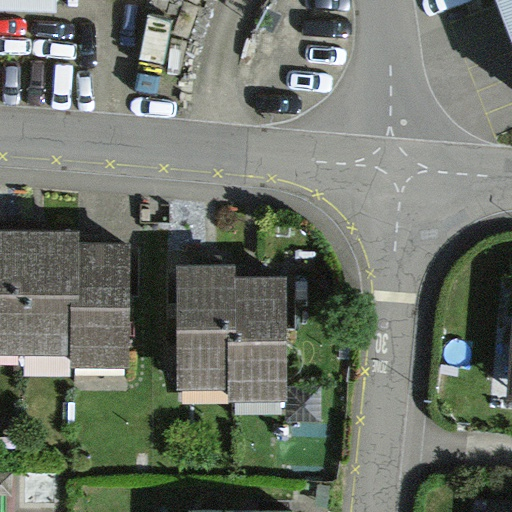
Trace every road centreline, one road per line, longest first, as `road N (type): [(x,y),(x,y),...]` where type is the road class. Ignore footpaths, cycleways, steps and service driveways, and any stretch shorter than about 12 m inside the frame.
road 1 (residential): [(394,163),(0,148)]
road 2 (residential): [(371,511),(394,163)]
road 3 (residential): [(394,163),(387,0)]
